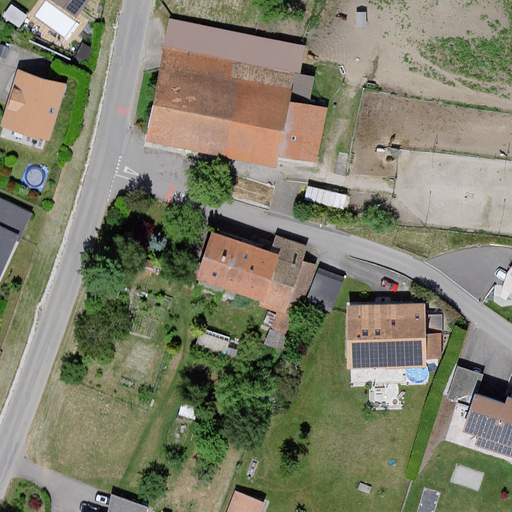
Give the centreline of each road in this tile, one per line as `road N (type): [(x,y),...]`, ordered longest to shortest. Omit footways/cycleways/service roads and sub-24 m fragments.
road 1 (residential): [(99,178),(351,251),(440,286),(511,339)]
road 2 (tertiary): [(99,178),(0,468)]
road 3 (tertiary): [(136,0),(99,178)]
